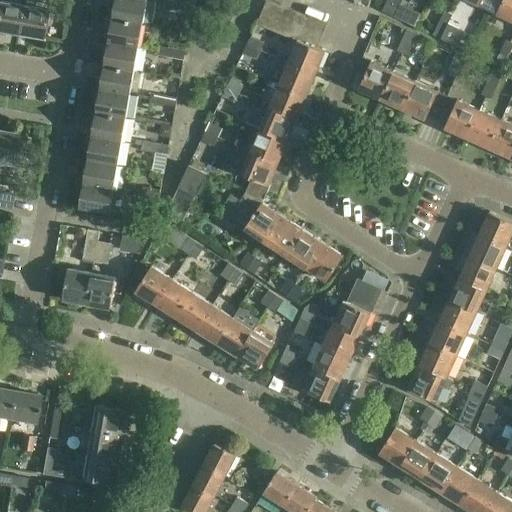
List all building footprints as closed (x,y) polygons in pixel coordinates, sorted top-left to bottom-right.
[(115,0),(113,18),(142,24),(146,0),(115,0)] [(180,10),(181,2),(168,0),(167,7),(180,10)] [(267,0),(257,24),(269,29),(280,5),(267,0)] [(386,0),(382,12),(394,17),(400,5),(401,0),(386,0)] [(481,0),(479,6),(488,10),(492,0),(481,0)] [(503,0),(492,0),(488,10),(496,14),(503,0)] [(511,0),(503,0),(496,14),(511,21),(511,0)] [(0,32),(17,35),(22,5),(0,1),(0,32)] [(181,2),(180,10),(193,12),(194,5),(181,2)] [(17,35),(41,40),(46,10),(22,5),(17,35)] [(291,10),(280,5),(269,29),(281,34),(291,10)] [(303,15),(291,10),(281,34),(293,39),(298,27),(303,15)] [(439,24),(446,27),(451,15),(444,12),(439,24)] [(303,15),(298,27),(321,36),(326,24),(303,15)] [(113,18),(109,42),(138,48),(142,24),(113,18)] [(269,29),(257,24),(253,32),(265,38),(269,29)] [(446,27),(439,24),(433,36),(440,39),(446,27)] [(316,48),(321,36),(298,27),(293,39),(297,41),(297,40),(316,48)] [(401,40),(402,41),(411,45),(416,34),(407,30),(401,40)] [(246,46),(259,51),(263,43),(250,37),(246,46)] [(325,53),(316,48),(297,40),(297,41),(287,63),(316,75),(325,53)] [(411,45),(402,41),(397,51),(406,55),(411,45)] [(500,53),(507,57),(508,57),(511,47),(511,44),(506,41),(500,53)] [(109,42),(105,66),(134,71),(138,48),(109,42)] [(259,51),(246,46),(243,53),(255,59),(259,51)] [(171,58),(173,49),(160,47),(159,55),(171,58)] [(173,49),(171,58),(184,60),(185,52),(173,49)] [(455,78),(465,58),(455,53),(446,74),(455,78)] [(507,57),(500,53),(494,65),(502,69),(507,57)] [(394,71),(363,57),(357,70),(365,74),(358,89),(381,100),(394,71)] [(287,63),(278,85),(306,97),(316,75),(287,63)] [(105,66),(100,89),(130,95),(134,71),(105,66)] [(381,100),(403,109),(416,81),(394,71),(381,100)] [(487,81),(496,86),(501,75),(492,71),(487,81)] [(226,89),(239,94),(242,87),(230,81),(226,89)] [(438,91),(416,81),(403,109),(425,120),(427,116),(438,91)] [(496,86),(487,81),(480,95),(490,100),(496,86)] [(297,119),(306,97),(278,85),(269,107),(297,119)] [(100,89),(96,113),(126,118),(130,95),(100,89)] [(239,94),(226,89),(222,97),(235,103),(239,94)] [(427,116),(436,120),(447,95),(438,91),(427,116)] [(163,104),(165,97),(152,94),(151,102),(163,104)] [(457,100),(447,95),(436,120),(446,124),(457,100)] [(165,97),(163,104),(176,107),(177,99),(165,97)] [(457,100),(446,124),(444,128),(467,138),(479,110),(457,100)] [(288,141),(297,119),(269,107),(259,130),(288,141)] [(502,120),(479,110),(467,138),(489,148),(502,120)] [(96,113),(92,137),(122,142),(126,118),(96,113)] [(511,154),(511,124),(502,120),(489,148),(510,158),(511,154)] [(288,141),(259,130),(244,123),(235,145),(250,151),(278,163),(288,141)] [(204,132),(217,138),(221,131),(208,125),(204,132)] [(25,134),(1,130),(0,136),(0,160),(20,164),(25,134)] [(217,138),(204,132),(201,141),(213,147),(217,138)] [(92,137),(88,160),(118,165),(122,142),(92,137)] [(155,152),(156,144),(144,142),(143,150),(155,152)] [(156,144),(155,152),(167,154),(168,146),(156,144)] [(265,198),(270,187),(270,186),(269,185),(278,163),(250,151),(240,174),(252,179),(247,191),(265,198)] [(114,189),(118,165),(88,160),(84,183),(114,189)] [(196,196),(207,174),(189,166),(178,188),(196,196)] [(114,189),(84,183),(80,207),(110,212),(114,189)] [(165,215),(181,225),(195,197),(178,188),(165,215)] [(147,199),(148,191),(136,189),(134,196),(147,199)] [(0,208),(11,211),(14,194),(0,191),(0,208)] [(148,191),(147,199),(159,201),(160,193),(148,191)] [(283,217),(263,203),(265,198),(247,191),(246,193),(231,216),(246,226),(245,228),(266,242),(283,217)] [(479,234),(506,247),(511,234),(511,222),(489,212),(479,234)] [(266,242),(286,255),(302,230),(283,217),(266,242)] [(188,255),(196,243),(169,225),(161,236),(188,255)] [(95,261),(98,242),(100,231),(89,229),(87,240),(84,262),(94,264),(95,261)] [(286,255),(305,268),(322,243),(302,230),(286,255)] [(479,234),(469,257),(496,269),(506,247),(479,234)] [(98,242),(95,261),(108,263),(111,244),(98,242)] [(196,243),(188,255),(195,259),(203,248),(196,243)] [(322,243),(305,268),(326,282),(343,257),(322,243)] [(248,270),(256,258),(247,252),(239,264),(248,270)] [(469,257),(459,278),(486,291),(496,269),(469,257)] [(256,258),(248,270),(256,275),(264,264),(256,258)] [(228,281),(235,269),(228,264),(220,276),(228,281)] [(156,305),(172,279),(151,266),(135,292),(156,305)] [(87,304),(93,273),(61,268),(58,287),(66,288),(64,300),(87,304)] [(235,269),(228,281),(234,286),(242,274),(235,269)] [(93,273),(87,304),(111,308),(116,277),(93,273)] [(288,296),(295,284),(286,278),(279,290),(288,296)] [(476,313),(486,291),(459,278),(449,300),(476,313)] [(156,305),(176,318),(192,292),(172,279),(156,305)] [(358,279),(353,292),(375,302),(381,290),(358,279)] [(295,284),(288,296),(296,302),(304,290),(295,284)] [(268,308),(275,296),(268,291),(260,303),(268,308)] [(176,318),(197,330),(213,305),(192,292),(176,318)] [(353,292),(348,302),(371,313),(375,302),(353,292)] [(275,296),(268,308),(274,312),(282,300),(275,296)] [(449,300),(439,322),(467,334),(476,313),(449,300)] [(371,313),(348,302),(344,301),(334,323),(361,336),(371,313)] [(304,310),(317,316),(321,308),(312,303),(305,309),(304,310)] [(197,330),(217,343),(233,317),(213,305),(197,330)] [(317,316),(304,310),(301,318),(314,324),(317,316)] [(217,343),(237,356),(253,330),(233,317),(217,343)] [(439,322),(429,344),(457,356),(467,334),(439,322)] [(351,357),(361,336),(334,323),(324,345),(351,357)] [(253,330),(237,356),(259,369),(274,343),(253,330)] [(490,345),(504,351),(508,343),(494,337),(490,345)] [(447,377),(457,356),(429,344),(419,365),(447,377)] [(324,345),(314,367),(341,379),(346,369),(351,357),(324,345)] [(504,351),(490,345),(487,354),(500,360),(504,351)] [(284,354),(298,360),(301,352),(288,346),(284,354)] [(298,360),(284,354),(281,362),(294,368),(298,360)] [(502,369),(511,373),(511,362),(506,360),(502,369)] [(447,377),(419,365),(409,388),(437,400),(443,387),(449,390),(453,380),(447,377)] [(341,379),(314,367),(303,389),(330,401),(341,379)] [(511,381),(511,373),(502,369),(497,381),(510,387),(511,381)] [(471,389),(484,395),(488,387),(474,381),(471,389)] [(0,415),(9,417),(14,390),(0,387),(0,415)] [(484,395),(471,389),(468,396),(481,402),(484,395)] [(14,390),(9,417),(36,421),(40,395),(14,390)] [(51,422),(62,424),(67,400),(55,398),(51,422)] [(90,429),(121,434),(125,410),(94,404),(90,429)] [(482,412),(495,418),(499,410),(486,404),(482,412)] [(435,411),(427,407),(422,415),(420,419),(427,423),(435,411)] [(442,416),(435,411),(427,423),(434,428),(437,424),(442,416)] [(495,418),(482,412),(479,420),(492,426),(495,418)] [(62,424),(51,422),(48,437),(60,439),(62,424)] [(401,466),(417,440),(396,427),(380,453),(401,466)] [(116,459),(121,434),(90,429),(86,454),(116,459)] [(475,437),(468,433),(463,441),(461,445),(468,449),(475,437)] [(23,436),(20,449),(30,451),(39,452),(41,438),(23,436)] [(483,442),(475,437),(468,449),(476,454),(483,442)] [(437,453),(417,440),(401,466),(420,478),(437,453)] [(214,444),(203,465),(225,476),(236,455),(214,444)] [(53,475),(56,461),(58,449),(46,447),(44,459),(42,474),(53,475)] [(457,466),(437,453),(420,478),(441,491),(457,466)] [(116,459),(86,454),(81,478),(112,484),(116,459)] [(511,469),(511,460),(509,458),(504,467),(501,471),(508,475),(511,469)] [(203,465),(193,485),(215,497),(225,476),(203,465)] [(269,470),(260,465),(255,473),(264,478),(269,470)] [(477,479),(457,466),(441,491),(461,504),(477,479)] [(0,481),(11,484),(12,475),(0,472),(0,481)] [(297,485),(287,479),(276,472),(263,493),(283,505),(297,485)] [(12,475),(11,484),(25,486),(27,477),(12,475)] [(484,511),(498,492),(477,479),(461,504),(473,511),(484,511)] [(59,492),(60,483),(46,481),(45,489),(59,492)] [(60,483),(59,492),(73,494),(74,486),(60,483)] [(206,511),(215,497),(193,485),(182,507),(192,511),(206,511)] [(317,497),(297,485),(283,505),(294,511),(307,511),(315,499),(317,497)] [(511,511),(511,500),(498,492),(484,511),(511,511)] [(242,511),(249,500),(239,494),(232,505),(242,511)] [(335,511),(328,507),(315,499),(307,511),(335,511)]
